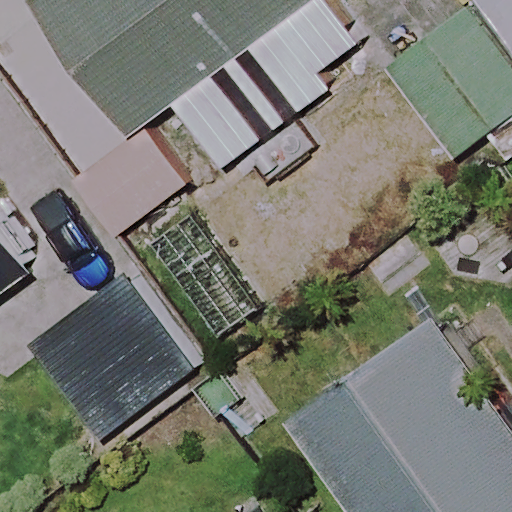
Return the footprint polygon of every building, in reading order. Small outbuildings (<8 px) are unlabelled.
[(346,29),(324,0),(41,0),(139,134),(231,66),(253,97),(346,29)] [(511,151),(511,52),(480,5),(470,12),(463,0),(418,30),(426,42),(389,66),(449,155),(491,127),(509,154),(511,151)] [(511,0),(486,0),(511,42),(511,0)] [(0,300),(43,268),(0,212),(0,300)] [(206,362),(132,271),(36,349),(110,440),(206,362)] [(297,422),(364,511),(511,511),(511,419),(436,318),(297,422)]
